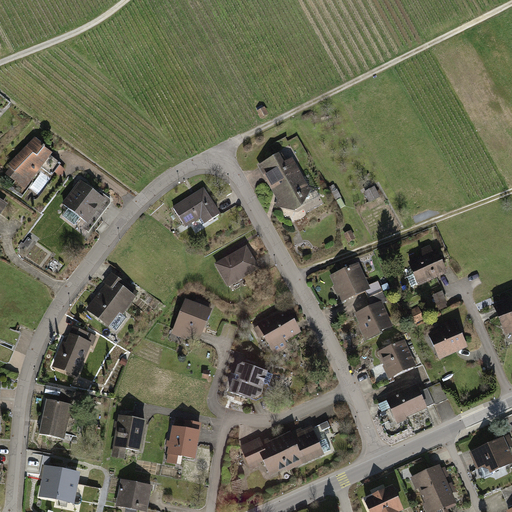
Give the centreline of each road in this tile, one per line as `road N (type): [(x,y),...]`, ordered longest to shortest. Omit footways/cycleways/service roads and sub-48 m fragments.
road 1 (residential): [(352,388),(237,181),(206,160),(180,169),(126,216),(48,320),(25,378),(10,511)]
road 2 (track): [(511,7),(206,160)]
road 3 (track): [(289,277),(511,191)]
road 4 (residential): [(352,388),(296,414),(231,420),(219,429),(211,511)]
road 5 (tertiary): [(511,404),(381,463)]
road 6 (track): [(126,0),(88,26),(0,63)]
